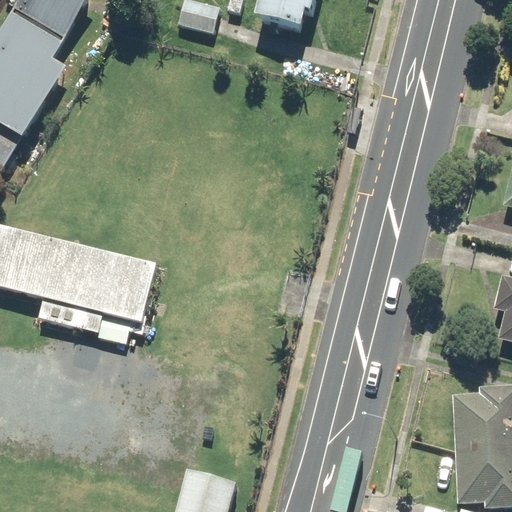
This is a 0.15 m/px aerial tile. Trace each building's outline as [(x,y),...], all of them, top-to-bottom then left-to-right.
[(95,0),(27,0),(0,48),(0,174),(5,177),(24,144),(28,146),(70,72),(58,65),(95,0)] [(268,0),(262,25),(308,37),(312,21),(317,22),(322,0),(268,0)] [(222,13),(187,4),(181,29),(216,38),(222,13)] [(158,277),(0,231),(0,293),(142,334),(158,277)] [(511,284),(505,283),(498,313),(510,316),(503,346),(511,348),(511,284)] [(194,366),(100,343),(90,382),(184,405),(194,366)] [(461,509),(488,508),(488,511),(511,511),(511,394),(485,395),(485,400),(458,401),(461,509)]
